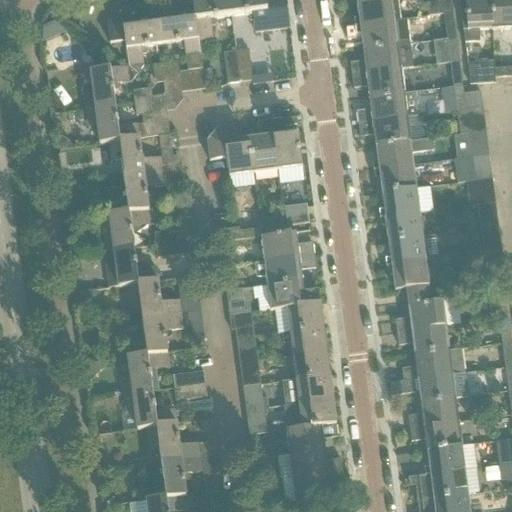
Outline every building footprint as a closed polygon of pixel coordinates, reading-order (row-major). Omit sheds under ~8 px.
[(193,3),(196,22),(199,43),(213,41),(211,26),(214,22),(218,21),(218,20),(231,18),(228,0),(211,0),(211,1),(193,3)] [(228,0),(231,18),(245,17),(245,18),(249,17),(253,20),(255,35),(290,30),(286,0),(228,0)] [(354,21),(355,30),(400,24),(397,0),(367,0),(367,3),(357,4),(359,21),(354,21)] [(438,0),(425,0),(428,18),(441,17),(438,0)] [(438,0),(441,17),(453,15),(450,0),(438,0)] [(459,0),(464,45),(479,44),(478,34),(493,33),(491,0),(459,0)] [(511,0),(491,0),(493,33),(511,32),(511,0)] [(61,4),(54,14),(66,21),(73,11),(61,4)] [(176,14),(159,17),(163,47),(176,45),(176,46),(180,45),(185,49),(188,69),(188,71),(202,69),(199,43),(196,22),(178,24),(176,14)] [(126,46),(129,69),(138,76),(143,69),(141,55),(145,50),(149,50),(149,49),(163,47),(159,17),(109,24),(112,48),(126,46)] [(444,22),(447,43),(457,41),(454,21),(444,22)] [(44,28),(44,43),(68,33),(56,23),(44,28)] [(355,30),(347,31),(349,45),(363,43),(364,53),(363,53),(363,54),(411,47),(408,23),(355,30)] [(457,41),(447,43),(450,62),(459,61),(457,41)] [(365,63),(350,65),(352,79),(402,73),(402,72),(414,71),(411,47),(363,54),(365,63)] [(249,51),(236,53),(241,84),(253,83),(249,51)] [(241,84),(236,53),(224,55),(228,86),(241,84)] [(178,62),(165,64),(167,79),(180,77),(179,71),(178,62)] [(479,68),(468,69),(470,87),(495,86),(495,80),(494,70),(494,62),(479,63),(479,68)] [(167,79),(165,64),(153,66),(155,81),(162,80),(167,79)] [(84,94),(86,112),(114,108),(112,96),(113,95),(113,92),(117,86),(132,84),(138,76),(129,69),(92,74),(94,93),(84,94)] [(164,93),(179,104),(183,99),(182,91),(191,90),(188,71),(188,69),(179,71),(180,77),(167,79),(162,80),(164,93)] [(205,88),(202,69),(188,71),(191,90),(205,88)] [(511,69),(494,70),(495,80),(511,78),(511,69)] [(451,71),(454,90),(463,89),(460,70),(451,71)] [(402,73),(352,79),(354,91),(368,89),(369,100),(405,96),(402,73)] [(454,90),(457,113),(465,112),(482,110),(480,94),(464,96),(463,89),(454,90)] [(132,92),(134,106),(149,104),(148,95),(147,90),(132,92)] [(174,109),(179,104),(164,93),(148,95),(149,104),(151,114),(142,115),(143,122),(168,118),(167,110),(174,109)] [(371,112),(357,113),(358,126),(408,120),(419,118),(415,94),(405,96),(369,100),(371,112)] [(149,104),(134,106),(136,116),(142,115),(151,114),(149,104)] [(98,129),(101,146),(139,141),(137,127),(124,129),(117,126),(117,122),(115,122),(114,108),(86,112),(88,130),(98,129)] [(482,110),(465,112),(466,121),(483,119),(482,110)] [(137,123),(137,127),(139,141),(159,138),(170,137),(168,118),(143,122),(137,123)] [(296,118),(271,122),(278,171),(303,168),(298,133),(286,134),(285,127),(297,126),(296,118)] [(408,120),(358,126),(360,139),(374,137),(374,138),(376,149),(377,149),(411,145),(411,143),(408,120)] [(259,123),(261,137),(249,139),(254,174),(278,171),(271,122),(259,123)] [(249,139),(248,131),(237,133),(236,126),(217,129),(207,143),(210,163),(226,161),(229,178),(254,174),(249,139)] [(486,134),(467,136),(470,151),(471,161),(489,159),(486,134)] [(173,137),(170,137),(159,138),(161,151),(175,149),(173,137)] [(121,162),(124,180),(163,175),(161,160),(147,162),(142,159),(142,155),(141,155),(139,141),(101,146),(101,148),(110,146),(113,163),(121,162)] [(379,165),(373,165),(374,174),(413,169),(412,157),(412,156),(433,153),(432,141),(411,143),(411,145),(377,149),(379,165)] [(72,170),(94,168),(92,148),(70,150),(72,170)] [(163,175),(183,172),(181,157),(161,160),(163,175)] [(468,185),(468,186),(492,183),(489,159),(471,161),(474,184),(468,185)] [(380,181),(382,197),(417,192),(413,169),(374,174),(375,182),(380,181)] [(163,175),(164,188),(185,185),(183,172),(163,175)] [(116,199),(107,200),(109,217),(119,216),(149,212),(147,199),(148,199),(156,198),(154,189),(164,188),(163,175),(124,180),(126,197),(116,199)] [(477,208),(478,209),(496,207),(492,183),(468,186),(471,209),(477,208)] [(379,213),(380,222),(420,216),(417,192),(382,197),(384,213),(379,213)] [(181,195),(167,198),(168,210),(183,208),(181,195)] [(285,209),(287,228),(310,225),(308,206),(285,209)] [(496,207),(478,209),(479,222),(497,220),(496,207)] [(111,236),(101,237),(104,255),(134,251),(132,237),(133,237),(132,233),(136,228),(150,226),(149,212),(119,216),(109,217),(108,217),(111,236)] [(420,216),(380,222),(381,228),(387,227),(387,229),(389,245),(423,241),(420,216)] [(261,230),(262,239),(282,236),(280,227),(261,230)] [(229,244),(261,239),(262,239),(261,230),(240,233),(240,229),(235,230),(219,233),(218,233),(220,245),(229,244)] [(154,235),(156,248),(187,244),(185,231),(154,235)] [(261,239),(264,264),(315,257),(313,245),(299,247),(297,235),(282,236),(262,239),(261,239)] [(391,261),(385,262),(386,270),(426,265),(426,264),(443,262),(440,238),(423,241),(389,245),(391,261)] [(483,246),(484,257),(502,255),(501,243),(483,246)] [(187,244),(156,248),(157,260),(189,256),(187,244)] [(232,264),(229,244),(220,245),(222,265),(232,264)] [(118,290),(127,289),(158,284),(156,269),(141,271),(137,268),(136,263),(136,264),(134,251),(104,255),(108,288),(118,287),(118,290)] [(502,255),(484,257),(486,269),(504,266),(502,255)] [(255,265),(254,265),(256,280),(266,278),(267,288),(304,283),(302,271),(317,269),(315,257),(264,264),(255,265)] [(426,265),(386,270),(387,278),(393,278),(395,294),(406,293),(408,309),(431,306),(429,290),(426,265)] [(224,274),(226,293),(235,292),(233,273),(224,274)] [(193,291),(191,279),(177,281),(179,293),(193,291)] [(304,283),(267,288),(269,299),(270,312),(286,310),(321,305),(319,292),(305,294),(304,283)] [(140,304),(142,322),(181,317),(179,302),(164,304),(161,300),(160,296),(159,296),(158,284),(127,289),(130,305),(140,304)] [(235,292),(226,293),(227,298),(230,317),(239,316),(248,315),(246,307),(243,303),(241,291),(235,292)] [(508,321),(506,301),(496,302),(499,322),(508,321)] [(395,323),(397,336),(447,329),(444,304),(431,306),(408,309),(410,321),(395,323)] [(321,305),(286,310),(290,334),(324,329),(321,305)] [(135,342),(137,358),(167,354),(165,342),(166,342),(165,337),(169,333),(183,331),(181,317),(142,322),(144,340),(135,342)] [(499,324),(502,346),(511,345),(508,323),(499,324)] [(235,331),(236,341),(254,338),(253,329),(235,331)] [(290,334),(282,335),(283,345),(291,344),(293,358),(327,353),(324,329),(290,334)] [(447,329),(397,336),(399,347),(413,345),(413,347),(415,358),(450,353),(447,329)] [(204,337),(192,338),(189,339),(191,351),(206,349),(204,337)] [(236,341),(239,365),(257,362),(256,348),(254,338),(236,341)] [(502,346),(505,370),(511,368),(511,353),(511,345),(502,346)] [(416,369),(402,371),(402,372),(404,384),(466,375),(463,351),(450,353),(415,358),(416,369)] [(293,358),(296,382),(331,377),(327,353),(293,358)] [(130,378),(121,380),(123,397),(153,393),(159,392),(156,371),(169,369),(167,354),(137,358),(128,360),(130,378)] [(241,379),(243,389),(261,387),(257,362),(239,365),(241,379)] [(173,377),(175,391),(206,386),(204,373),(173,377)] [(404,384),(390,385),(392,398),(419,394),(419,395),(421,406),(456,402),(469,400),(466,375),(404,384)] [(285,383),(284,384),(287,408),(334,401),(331,377),(296,382),(285,383)] [(206,386),(175,391),(176,402),(208,398),(206,386)] [(261,387),(243,389),(244,399),(246,413),(264,411),(268,410),(266,400),(262,400),(262,396),(261,387)] [(135,414),(137,431),(176,426),(174,412),(160,414),(157,411),(156,407),(155,407),(153,393),(123,397),(125,415),(135,414)] [(286,431),(286,432),(337,425),(334,401),(287,408),(290,431),(286,431)] [(422,417),(409,419),(410,432),(459,425),(456,402),(421,406),(422,417)] [(264,411),(246,413),(248,427),(249,437),(254,436),(267,435),(266,425),(264,411)] [(215,421),(214,421),(201,422),(202,435),(216,434),(215,421)] [(286,432),(289,456),(326,451),(324,440),(339,438),(337,425),(286,432)] [(459,425),(410,432),(412,445),(426,443),(427,454),(461,449),(462,449),(459,425)] [(176,426),(146,429),(147,431),(149,448),(158,446),(161,465),(200,460),(198,444),(184,446),(180,443),(179,439),(178,439),(176,426)] [(254,436),(249,437),(245,438),(248,457),(257,456),(254,436)] [(424,470),(425,478),(464,473),(461,449),(427,454),(427,455),(428,454),(430,469),(424,470)] [(289,456),(277,458),(280,482),(283,481),(344,473),(342,461),(327,463),(326,451),(289,456)] [(153,484),(156,502),(186,498),(184,484),(185,484),(184,479),(188,475),(202,473),(200,460),(161,465),(163,483),(153,484)] [(249,465),(252,486),(261,484),(259,464),(249,465)] [(511,464),(507,465),(499,467),(502,482),(511,481),(511,464)] [(344,473),(283,481),(286,500),(293,505),(296,505),(311,503),(331,500),(329,489),(331,488),(345,487),(344,473)] [(416,488),(418,504),(467,497),(464,473),(425,478),(408,480),(409,488),(416,488)] [(218,480),(215,481),(204,482),(205,495),(220,493),(218,480)] [(261,484),(252,486),(254,505),(263,504),(261,484)] [(469,511),(467,497),(418,504),(418,511),(469,511)] [(186,498),(156,502),(147,503),(148,511),(183,511),(188,511),(186,498)]
